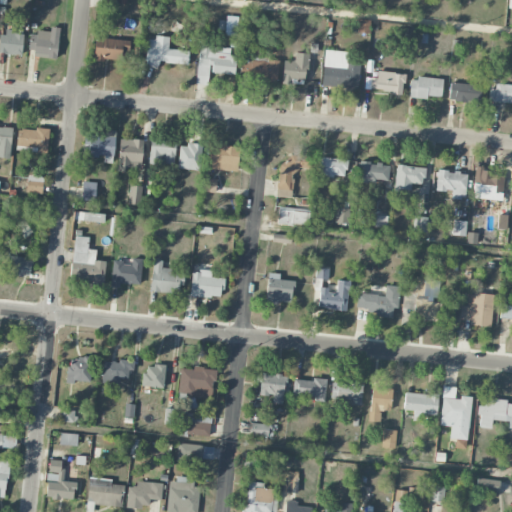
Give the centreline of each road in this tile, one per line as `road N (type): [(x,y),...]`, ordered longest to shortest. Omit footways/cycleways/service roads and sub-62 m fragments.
road 1 (residential): [(511,144),(0,87)]
road 2 (residential): [(511,365),(52,316)]
road 3 (residential): [(222,511),(265,116)]
road 4 (residential): [(52,316),(83,0)]
road 5 (residential): [(30,511),(52,316)]
